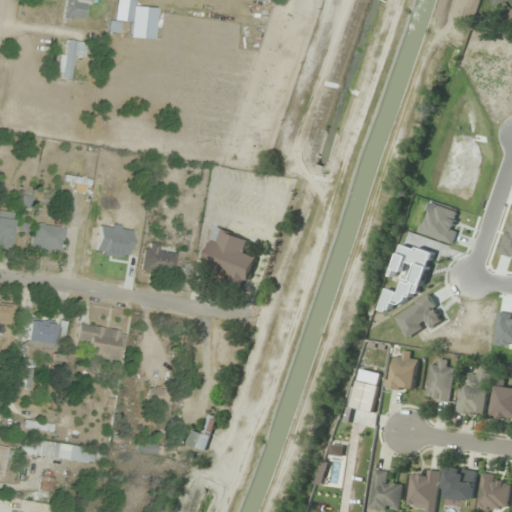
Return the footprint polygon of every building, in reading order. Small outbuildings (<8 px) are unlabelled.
[(89,0),(64,0),(61,19),(86,23),(89,0)] [(58,78),(71,80),(73,58),(84,59),(86,42),(62,40),(58,78)] [(65,228),(34,223),(30,250),(60,255),(65,228)] [(252,238),(215,227),(203,269),(249,282),(257,256),(247,253),(252,238)] [(174,275),(175,254),(161,254),(161,244),(144,243),(143,273),(174,275)] [(58,326),(31,319),(24,345),(52,352),(58,326)] [(75,348),(86,349),(84,357),(114,362),(116,352),(123,353),(126,331),(79,324),(75,348)] [(393,390),(417,392),(419,359),(413,358),(413,353),(396,351),(393,390)] [(450,363),(433,360),(426,398),(451,402),(456,369),(449,368),(450,363)] [(495,367),(470,362),(461,413),(487,417),(495,367)] [(511,387),(498,385),(493,416),(511,419),(511,387)] [(165,408),(167,389),(149,387),(147,406),(165,408)] [(187,445),(206,452),(219,418),(210,415),(203,433),(193,429),(187,445)] [(52,426),(25,420),(24,428),(51,433),(52,426)] [(23,439),(21,454),(93,464),(95,449),(23,439)] [(157,440),(141,440),(141,454),(157,454),(157,440)] [(479,471),(448,467),(444,498),(474,503),(479,471)] [(371,509),(400,511),(401,511),(405,483),(386,480),(387,470),(376,469),(371,509)] [(437,511),(442,472),(423,469),(422,477),(412,476),(408,505),(416,506),(415,511),(437,511)] [(479,508),(508,511),(511,484),(504,483),(505,476),(484,473),(479,508)] [(39,491),(52,492),(53,479),(40,478),(39,491)]
